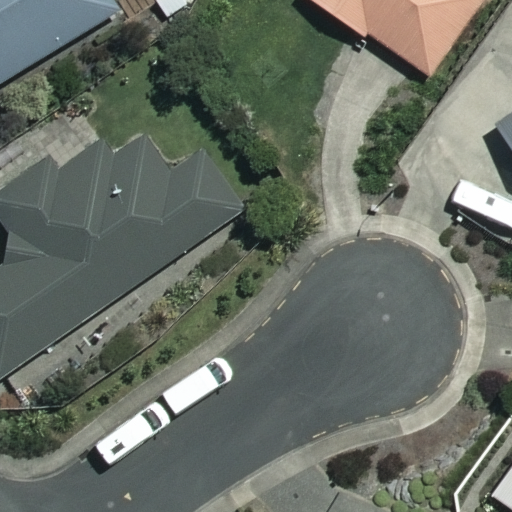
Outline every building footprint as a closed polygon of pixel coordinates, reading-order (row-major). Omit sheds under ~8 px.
[(0,0),(0,81),(115,12),(108,0),(0,0)] [(310,0),(366,39),(371,32),(431,74),(483,0),(310,0)] [(179,164),(143,113),(56,174),(44,158),(0,188),(0,222),(22,254),(0,269),(0,379),(252,203),(210,143),(179,164)] [(511,118),(499,128),(511,147),(511,118)] [(511,511),(511,466),(493,495),(511,507),(511,511)]
